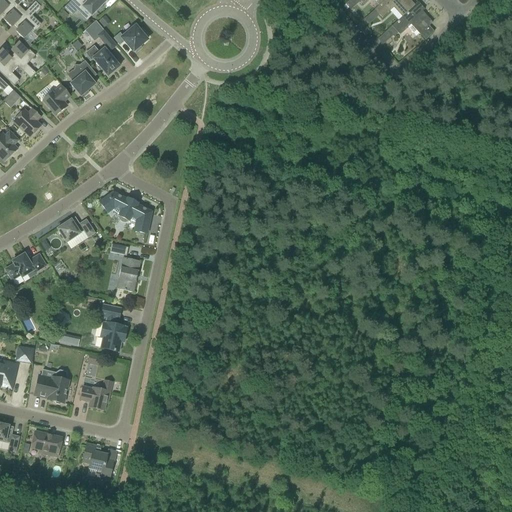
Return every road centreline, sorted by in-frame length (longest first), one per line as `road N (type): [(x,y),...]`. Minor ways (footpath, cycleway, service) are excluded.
road 1 (residential): [(120,437),(172,202),(112,170)]
road 2 (residential): [(0,185),(174,38)]
road 3 (residential): [(456,18),(402,70),(386,75),(326,0)]
road 4 (residential): [(112,170),(207,61)]
road 5 (residential): [(0,246),(112,170)]
road 6 (residential): [(120,437),(0,409)]
